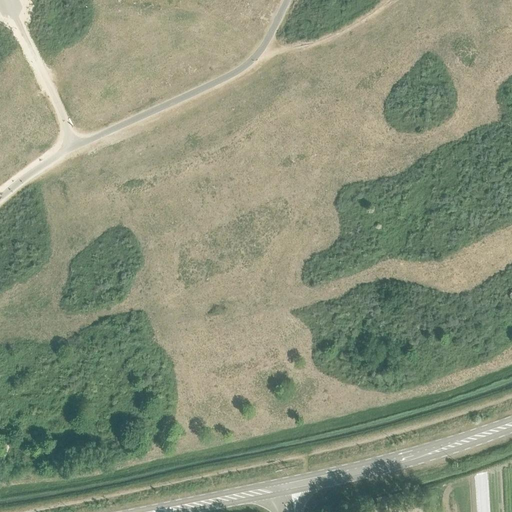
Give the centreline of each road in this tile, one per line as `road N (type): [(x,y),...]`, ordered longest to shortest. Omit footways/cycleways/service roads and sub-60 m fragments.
road 1 (unknown): [(0,486),(137,465),(396,407),(511,366)]
road 2 (tertiary): [(282,487),(402,462),(511,424)]
road 3 (unknown): [(259,52),(336,33),(389,0)]
road 4 (tertiary): [(154,511),(282,487)]
